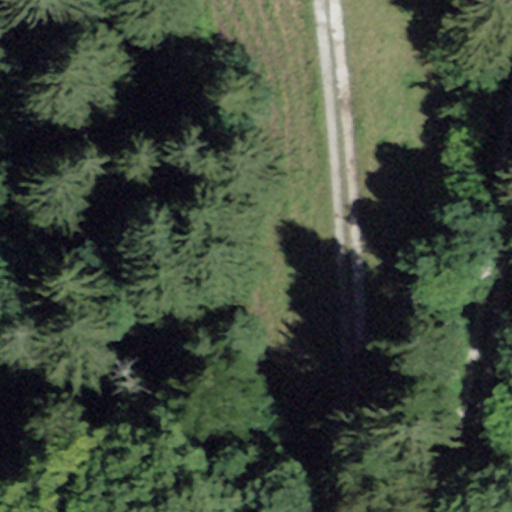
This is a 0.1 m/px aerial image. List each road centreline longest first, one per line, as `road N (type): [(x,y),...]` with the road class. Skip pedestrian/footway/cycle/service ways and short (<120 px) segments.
road 1 (track): [(355,511),(358,303),(325,0)]
road 2 (track): [(511,194),(491,288),(470,511)]
